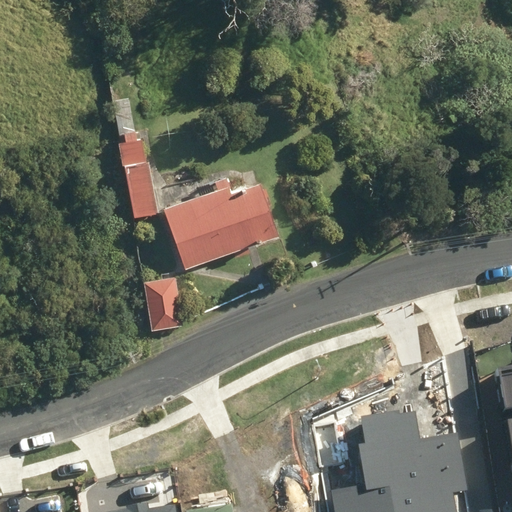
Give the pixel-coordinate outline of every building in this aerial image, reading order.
[(120,146),(134,219),(160,214),(149,162),(148,163),(143,141),(137,142),(126,86),(119,87),(120,92),(112,94),(121,140),(126,139),(126,144),(120,146)] [(165,211),(186,271),(235,254),(237,260),(251,254),(250,249),(279,238),(260,185),(233,194),(228,179),(216,183),(219,192),(165,211)] [(143,280),(150,328),(181,323),(174,275),(143,280)] [(511,472),(511,365),(495,368),(511,472)] [(455,511),(452,492),(468,490),(458,432),(421,438),(416,410),(401,412),(400,409),(361,415),(365,443),(359,444),(366,485),(332,491),(335,511),(455,511)] [(206,444),(168,455),(182,499),(219,488),(206,444)] [(176,511),(175,504),(148,509),(147,502),(127,506),(127,508),(103,511),(176,511)]
